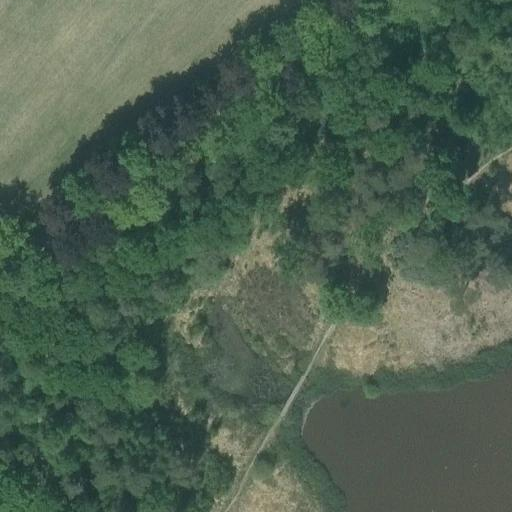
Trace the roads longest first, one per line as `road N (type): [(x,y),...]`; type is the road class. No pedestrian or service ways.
road 1 (unclassified): [(0,264),(64,231),(373,0)]
road 2 (track): [(28,511),(64,231)]
